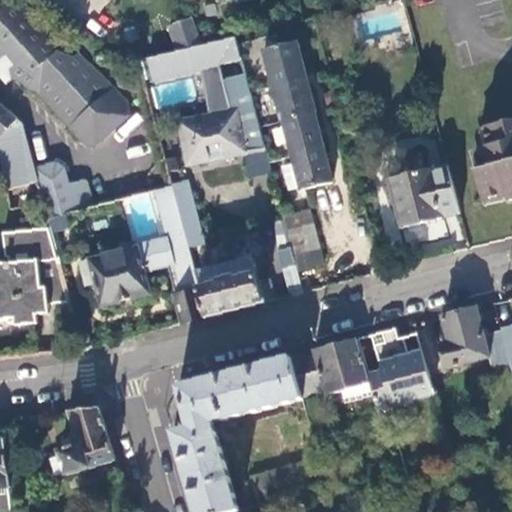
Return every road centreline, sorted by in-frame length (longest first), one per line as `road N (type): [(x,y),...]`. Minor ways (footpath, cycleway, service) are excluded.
road 1 (residential): [(511,267),(126,371)]
road 2 (residential): [(126,371),(166,511)]
road 3 (residential): [(126,371),(0,388)]
